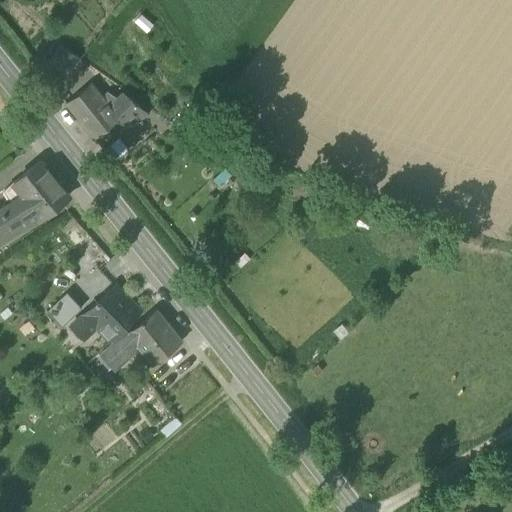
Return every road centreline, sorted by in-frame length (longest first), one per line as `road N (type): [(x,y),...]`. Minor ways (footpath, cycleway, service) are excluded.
road 1 (secondary): [(0,65),(351,511)]
road 2 (track): [(242,374),(83,511)]
road 3 (track): [(372,511),(511,432)]
